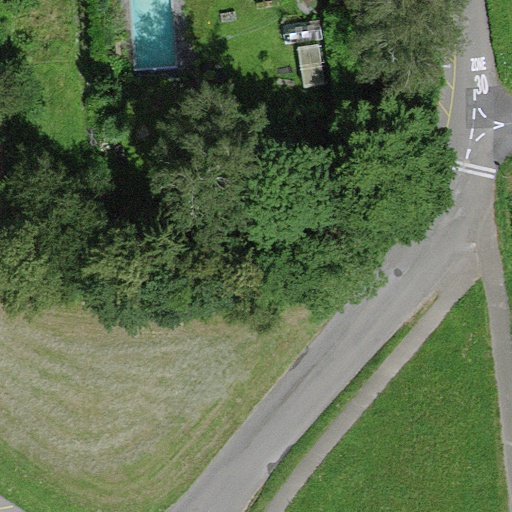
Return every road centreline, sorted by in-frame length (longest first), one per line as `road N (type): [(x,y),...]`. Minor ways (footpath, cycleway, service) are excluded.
road 1 (residential): [(477,124),(432,258),(245,457),(208,511)]
road 2 (residential): [(467,0),(477,124)]
